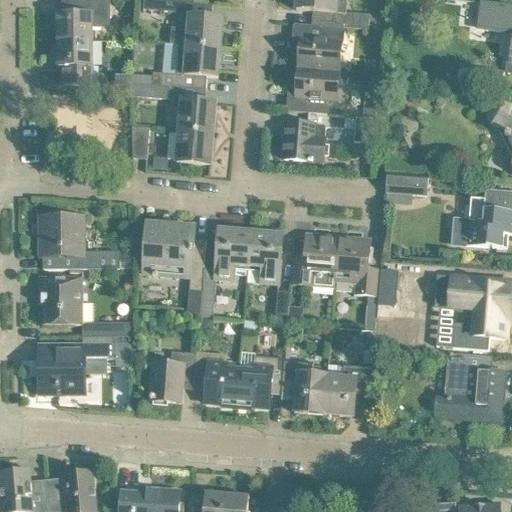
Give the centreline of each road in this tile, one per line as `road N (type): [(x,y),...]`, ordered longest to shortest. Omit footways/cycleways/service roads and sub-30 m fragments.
road 1 (residential): [(511,472),(76,433),(0,440)]
road 2 (residential): [(236,189),(0,182)]
road 3 (residential): [(236,189),(254,0)]
road 4 (residential): [(0,160),(8,0)]
road 5 (residential): [(378,196),(236,189)]
